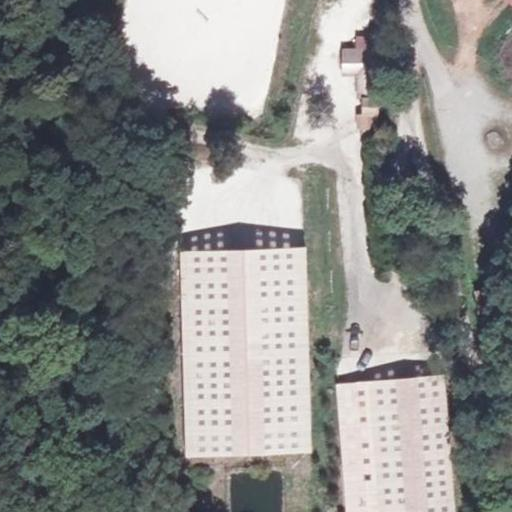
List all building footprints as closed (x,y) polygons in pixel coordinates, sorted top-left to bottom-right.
[(368,66),(347,67),(348,87),(367,86),(368,116),(383,116),(382,60),(368,60),(368,66)] [(383,116),(368,116),(368,131),(383,131),(383,116)] [(383,131),(368,131),(368,146),(383,146),(383,131)] [(187,253),(191,455),(316,455),(308,251),(187,253)] [(493,310),(492,288),(475,289),(477,311),(493,310)] [(455,511),(443,371),(337,380),(348,511),(455,511)]
